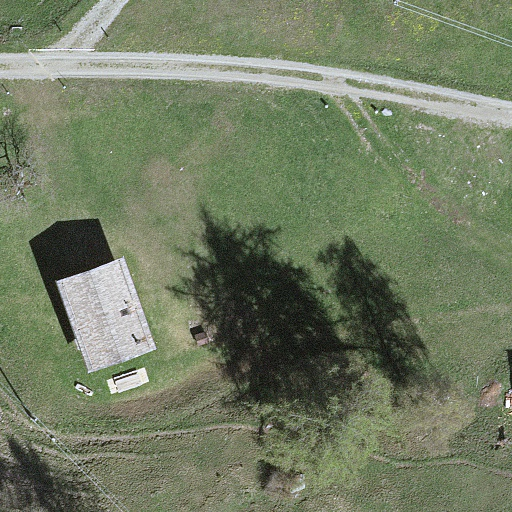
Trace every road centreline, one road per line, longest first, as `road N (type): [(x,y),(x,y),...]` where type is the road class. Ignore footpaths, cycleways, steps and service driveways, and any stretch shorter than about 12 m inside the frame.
road 1 (track): [(0,72),(69,69),(320,87),(511,125)]
road 2 (track): [(320,87),(436,213),(511,260)]
